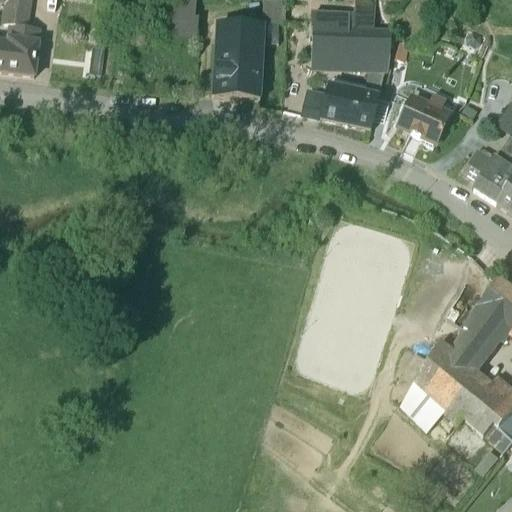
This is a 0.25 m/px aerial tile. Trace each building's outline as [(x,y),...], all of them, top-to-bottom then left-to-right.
[(28,0),(0,0),(5,1),(3,24),(9,25),(25,26),(28,0)] [(265,0),(264,25),(285,26),(285,0),(265,0)] [(354,2),(353,16),(310,14),(310,24),(303,24),(303,32),(311,32),(310,51),(310,58),(370,65),(385,67),(386,60),(388,61),(389,35),(371,34),(371,18),(373,18),(373,3),(354,2)] [(439,39),(450,43),(460,14),(449,10),(439,39)] [(262,26),(217,23),(212,99),(258,102),(262,26)] [(25,26),(9,25),(7,44),(0,42),(0,72),(33,77),(38,28),(25,26)] [(467,46),(474,49),(480,44),(479,37),(472,34),(466,39),(467,46)] [(385,67),(370,65),(363,97),(377,100),(385,67)] [(363,97),(327,89),(325,99),(319,123),(368,135),(377,100),(363,97)] [(325,99),(311,96),(306,100),(302,119),(319,123),(325,99)] [(444,105),(431,99),(426,110),(439,116),(444,105)] [(426,110),(410,103),(397,132),(420,142),(418,146),(431,152),(446,119),(439,116),(426,110)] [(511,106),(499,124),(508,130),(511,123),(511,106)] [(511,123),(508,130),(499,124),(498,123),(494,128),(511,140),(511,139),(511,123)] [(511,139),(511,140),(495,166),(492,163),(491,164),(476,187),(472,194),(494,208),(511,179),(511,139)] [(491,164),(475,154),(461,177),(476,187),(491,164)] [(511,179),(494,208),(511,221),(511,179)] [(511,296),(495,283),(463,331),(448,355),(465,369),(467,370),(490,341),(506,345),(511,336),(511,296)] [(463,331),(451,324),(438,346),(448,355),(463,331)] [(438,346),(401,408),(427,433),(442,417),(455,429),(462,421),(473,432),(472,434),(473,435),(474,434),(482,441),(493,429),(497,433),(505,424),(505,423),(511,415),(511,396),(496,381),(489,388),(467,370),(465,369),(448,355),(438,346)] [(511,415),(505,423),(505,424),(497,433),(510,445),(511,442),(511,415)] [(511,442),(510,445),(500,458),(511,470),(511,442)] [(511,511),(511,502),(500,511),(511,511)]
